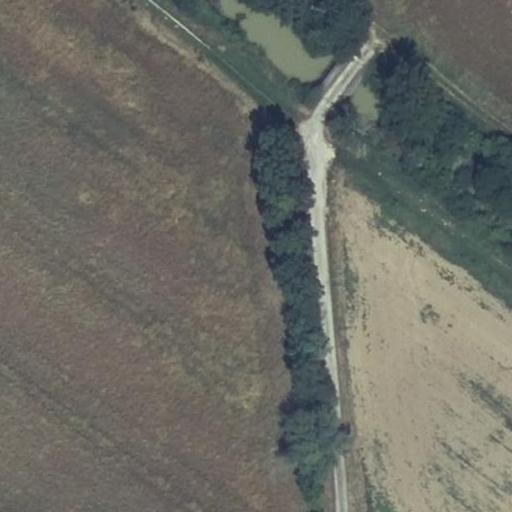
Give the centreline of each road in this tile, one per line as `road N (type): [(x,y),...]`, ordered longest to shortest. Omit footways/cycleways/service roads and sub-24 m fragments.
road 1 (track): [(383,29),(310,123),(346,511)]
road 2 (track): [(511,273),(143,0)]
